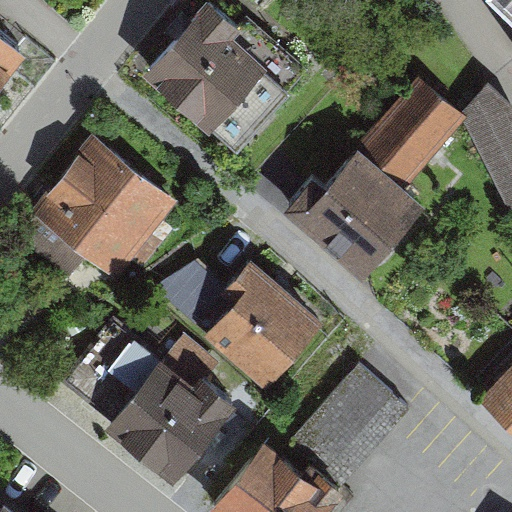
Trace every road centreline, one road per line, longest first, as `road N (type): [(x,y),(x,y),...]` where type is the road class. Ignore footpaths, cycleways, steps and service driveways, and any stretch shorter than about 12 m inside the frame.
road 1 (residential): [(0,165),(128,0)]
road 2 (residential): [(137,511),(0,400)]
